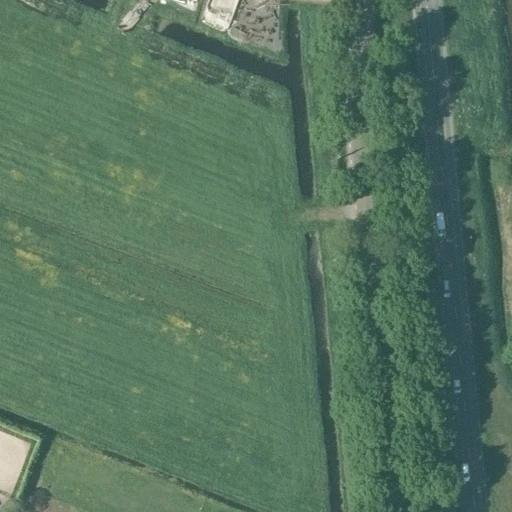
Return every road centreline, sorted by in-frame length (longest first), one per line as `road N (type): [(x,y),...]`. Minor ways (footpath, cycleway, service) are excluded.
road 1 (tertiary): [(393,511),(358,149),(356,55),(365,0)]
road 2 (primary): [(474,511),(429,0)]
